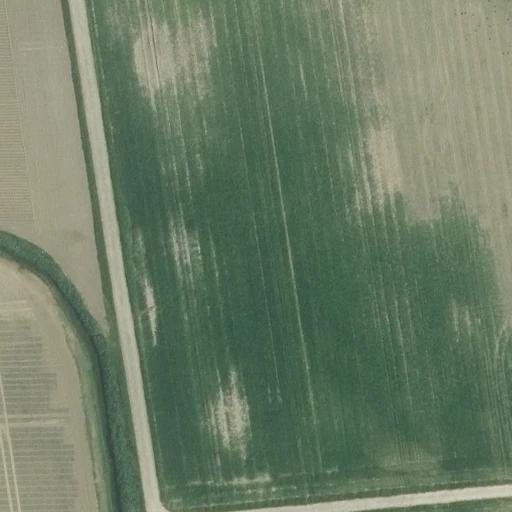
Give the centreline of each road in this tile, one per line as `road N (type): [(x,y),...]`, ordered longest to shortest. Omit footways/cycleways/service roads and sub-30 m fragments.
road 1 (unclassified): [(157,511),(78,0)]
road 2 (unclassified): [(308,511),(511,491)]
